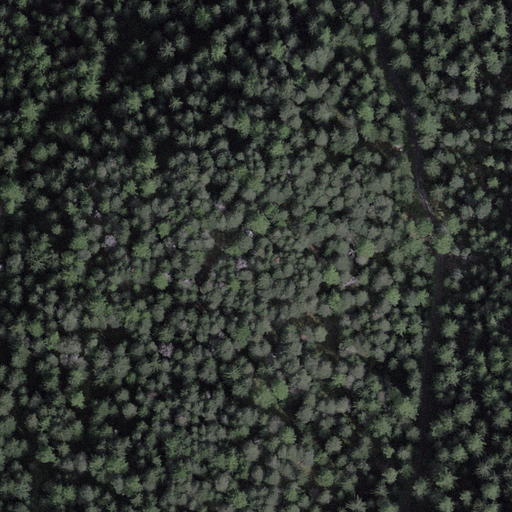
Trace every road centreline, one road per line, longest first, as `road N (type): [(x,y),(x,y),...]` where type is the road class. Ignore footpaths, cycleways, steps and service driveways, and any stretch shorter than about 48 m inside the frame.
road 1 (track): [(406,511),(424,446),(439,238),(423,195),(413,111),(392,73),(375,11),(356,0)]
road 2 (track): [(247,0),(131,45),(31,145),(0,211)]
road 3 (track): [(0,329),(16,420),(36,461),(38,511)]
